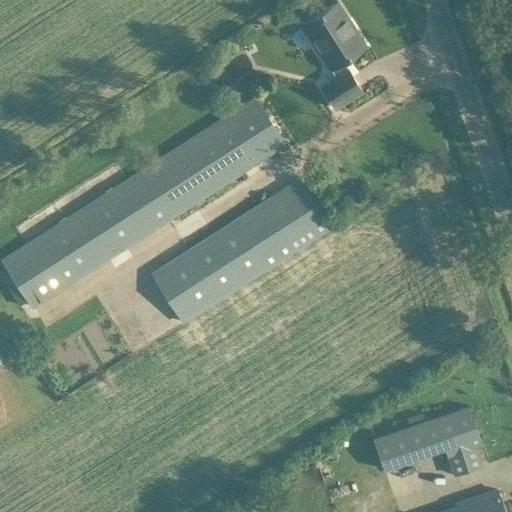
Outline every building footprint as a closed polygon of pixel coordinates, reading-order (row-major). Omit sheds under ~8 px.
[(330,68),(333,74),(320,83),(335,107),(362,90),(348,68),(345,70),(339,62),(363,47),(347,21),(350,19),(338,0),(300,25),(328,69),(330,68)] [(2,259),(33,306),(286,144),(255,96),(2,259)] [(283,188),(152,272),(183,321),(314,237),(334,224),(303,175),(283,188)] [(384,469),(414,458),(403,426),(373,437),(384,469)] [(505,511),(497,489),(456,503),(457,506),(439,511),(505,511)]
